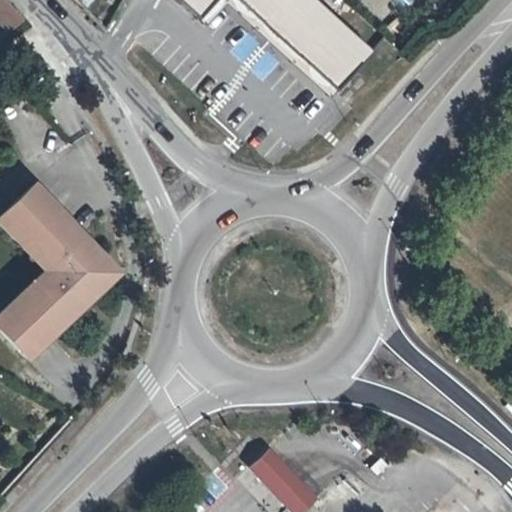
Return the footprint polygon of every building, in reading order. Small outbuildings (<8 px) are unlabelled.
[(23,20),(13,9),(3,0),(0,0),(0,22),(10,33),(23,20)] [(219,0),(229,0),(331,94),(368,54),(309,0),(172,0),(198,24),(219,0)] [(219,0),(198,24),(204,30),(225,7),(325,100),(331,94),(229,0),(219,0)] [(30,186),(0,214),(0,223),(43,271),(0,311),(0,331),(23,357),(105,279),(106,267),(30,186)] [(272,455),(251,475),(288,511),(315,511),(323,504),(272,455)]
